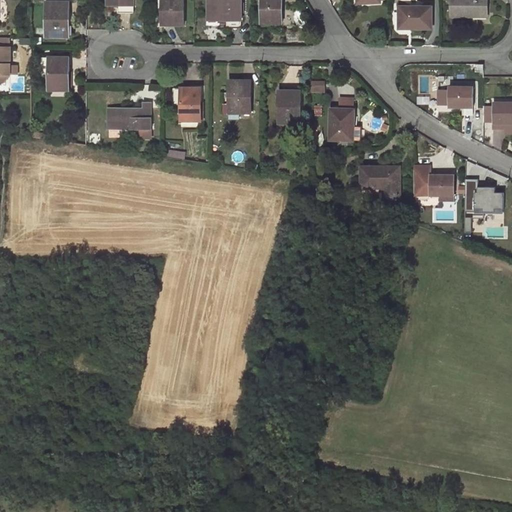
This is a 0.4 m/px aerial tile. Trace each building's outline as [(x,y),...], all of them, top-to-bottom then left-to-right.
[(183,0),(164,0),(165,13),(162,13),(162,25),(184,25),(183,0)] [(226,18),(241,18),(241,0),(208,0),(209,20),(226,19),(226,18)] [(261,0),(261,23),(282,23),(282,0),(261,0)] [(451,0),(451,16),(475,16),(475,12),(487,12),(487,0),(451,0)] [(69,2),(46,2),(46,36),(67,36),(68,19),(69,19),(69,2)] [(118,13),(134,13),(134,5),(134,4),(118,4),(119,5),(118,5),(118,13)] [(432,7),(399,6),(399,28),(432,28),(432,7)] [(241,28),(241,18),(226,18),(226,19),(226,28),(241,28)] [(0,38),(0,46),(8,47),(9,38),(0,38)] [(8,47),(0,46),(0,83),(2,83),(2,74),(10,74),(10,65),(11,47),(8,47)] [(63,57),(49,57),(49,74),(49,90),(69,90),(70,57),(63,57)] [(2,83),(10,74),(2,74),(2,83)] [(229,81),(229,93),(230,93),(230,113),(239,113),(251,113),(251,81),(229,81)] [(450,106),(453,107),(464,107),(473,107),(474,87),(450,87),(450,90),(439,90),(439,104),(450,104),(450,106)] [(201,88),(181,88),(180,120),(201,121),(201,88)] [(280,123),(285,123),(300,123),(301,91),(279,91),(279,104),(280,104),(280,123)] [(340,97),(339,109),(354,110),(354,98),(340,97)] [(511,102),(494,102),(494,123),(511,122),(511,102)] [(151,137),(151,103),(144,103),(144,108),(108,108),(108,128),(136,128),(136,137),(151,137)] [(339,109),(332,109),(331,139),(351,140),(351,127),(353,127),(353,125),(354,110),(339,109)] [(360,125),(353,125),(353,127),(351,127),(351,140),(360,140),(360,125)] [(170,152),(169,158),(183,160),(184,154),(170,152)] [(454,195),(454,176),(430,176),(430,166),(414,165),(414,194),(438,195),(454,195)] [(386,172),(386,167),(361,167),(362,187),(385,187),(386,197),(400,197),(400,172),(386,172)] [(478,179),(465,179),(464,212),(504,212),(504,192),(495,192),(495,187),(478,187),(478,179)]
